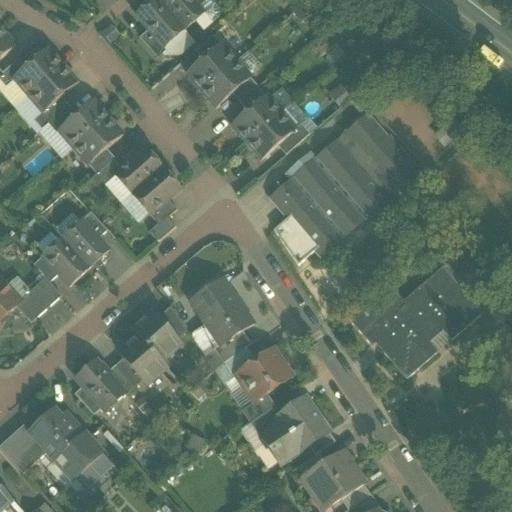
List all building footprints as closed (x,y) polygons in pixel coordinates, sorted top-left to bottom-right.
[(155,0),(135,18),(148,33),(164,51),(164,50),(184,33),(155,0)] [(204,16),(190,0),(155,0),(184,33),(204,16)] [(0,32),(0,61),(14,49),(0,32)] [(164,51),(148,33),(139,41),(157,62),(167,53),(164,50),(164,51)] [(213,38),(195,54),(203,63),(221,47),(213,38)] [(203,63),(186,77),(201,94),(236,64),(221,47),(203,63)] [(26,71),(13,82),(13,83),(28,99),(62,69),(48,52),(26,71)] [(2,76),(0,77),(0,84),(5,90),(13,83),(13,82),(26,71),(18,62),(2,76)] [(236,64),(201,94),(215,111),(232,97),(250,81),(236,64)] [(62,69),(28,99),(42,115),(42,116),(61,100),(77,86),(62,69)] [(250,81),(232,97),(240,106),(258,90),(250,81)] [(258,90),(240,106),(247,115),(266,99),(258,90)] [(247,115),(231,129),(246,146),(281,116),(266,99),(247,115)] [(61,100),(42,116),(42,115),(33,123),(41,133),(47,128),(68,109),(61,100)] [(76,118),(58,134),(59,135),(73,151),(107,121),(93,104),(76,118)] [(68,109),(47,128),(56,137),(59,135),(58,134),(76,118),(68,109)] [(281,116),(246,146),(261,163),(277,149),(295,133),(295,132),(281,116)] [(368,118),(303,174),(307,178),(297,186),(296,184),(291,184),(270,202),(289,224),(287,227),(301,243),(303,241),(319,259),(395,195),(419,175),(389,140),(388,142),(368,118)] [(107,121),(73,151),(87,168),(106,152),(122,138),(107,121)] [(295,133),(277,149),(285,158),(309,137),(300,128),(295,132),(295,133)] [(122,171),(114,178),(114,179),(132,199),(162,172),(145,151),(122,171)] [(106,152),(88,168),(96,177),(114,161),(106,152)] [(96,177),(95,177),(105,188),(114,179),(114,178),(122,171),(114,161),(96,177)] [(162,172),(132,199),(149,219),(168,203),(180,192),(162,172)] [(168,203),(150,219),(157,227),(158,229),(167,221),(176,213),(168,203)] [(107,234),(91,216),(82,224),(98,242),(107,234)] [(167,221),(158,229),(157,227),(148,235),(157,245),(175,230),(167,221)] [(82,224),(81,224),(61,242),(89,272),(109,254),(98,242),(82,224)] [(61,242),(41,260),(57,278),(69,290),(89,272),(61,242)] [(57,278),(42,260),(33,268),(45,282),(49,286),(57,278)] [(441,271),(402,305),(386,287),(347,321),(371,349),(375,346),(406,382),(436,355),(428,345),(442,333),(450,343),(481,317),(441,271)] [(0,282),(0,328),(7,322),(5,320),(16,310),(21,305),(19,304),(0,282)] [(45,282),(19,304),(21,305),(16,310),(30,326),(61,299),(49,286),(45,282)] [(222,282),(189,305),(205,328),(207,327),(221,348),(222,349),(237,338),(253,327),(222,282)] [(186,334),(169,309),(158,319),(177,341),(186,334)] [(153,314),(132,333),(137,339),(161,366),(162,365),(182,347),(177,341),(158,319),(153,314)] [(237,338),(246,351),(262,340),(253,327),(237,338)] [(237,338),(222,349),(221,348),(214,353),(223,367),(246,351),(237,338)] [(137,339),(117,356),(141,383),(146,389),(167,371),(162,365),(161,366),(137,339)] [(246,351),(223,367),(234,382),(235,381),(234,380),(255,366),(246,351)] [(214,353),(204,359),(213,373),(223,367),(214,353)] [(255,366),(234,380),(235,381),(253,407),(266,398),(290,382),(272,355),(255,366)] [(141,383),(122,362),(114,370),(132,391),(133,390),(141,383)] [(106,377),(95,365),(76,382),(83,390),(102,410),(108,405),(116,405),(124,398),(106,377)] [(234,382),(223,367),(213,373),(224,389),(234,382)] [(132,391),(114,370),(106,377),(124,398),(127,402),(136,394),(133,390),(132,391)] [(102,410),(83,390),(74,398),(93,418),(102,410)] [(249,426),(274,409),(266,398),(253,407),(242,415),(249,426)] [(281,419),(260,434),(264,440),(282,467),(308,449),(327,436),(328,436),(305,403),(281,419)] [(260,434),(281,419),(274,409),(249,426),(261,443),(264,440),(260,434)] [(28,435),(28,436),(46,456),(71,484),(102,457),(66,416),(61,420),(54,412),(28,435)] [(23,429),(0,449),(0,453),(22,478),(46,456),(28,436),(28,435),(23,429)] [(327,436),(308,449),(315,459),(320,455),(334,446),(327,436)] [(315,459),(297,471),(305,482),(328,466),(320,455),(315,459)] [(305,482),(303,484),(315,502),(322,498),(331,511),(366,487),(344,455),(328,466),(305,482)] [(141,511),(153,501),(134,480),(120,493),(136,511),(141,511)] [(0,511),(1,511),(11,503),(0,491),(0,511)] [(379,511),(370,498),(351,511),(377,511),(378,511),(379,511)]
